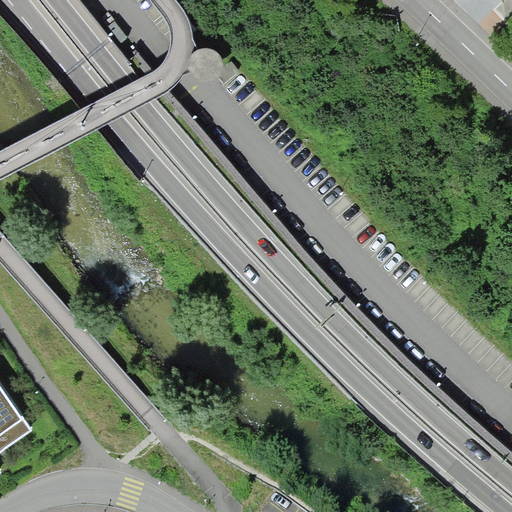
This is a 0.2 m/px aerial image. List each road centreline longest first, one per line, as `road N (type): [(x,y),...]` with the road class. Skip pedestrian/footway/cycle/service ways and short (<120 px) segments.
road 1 (motorway): [(19,0),(156,167),(302,326),(508,511)]
road 2 (motorway): [(511,481),(367,352),(244,225),(56,0)]
road 3 (residential): [(7,511),(57,492),(93,490),(127,492),(163,511)]
road 4 (tertiary): [(418,0),(511,87)]
